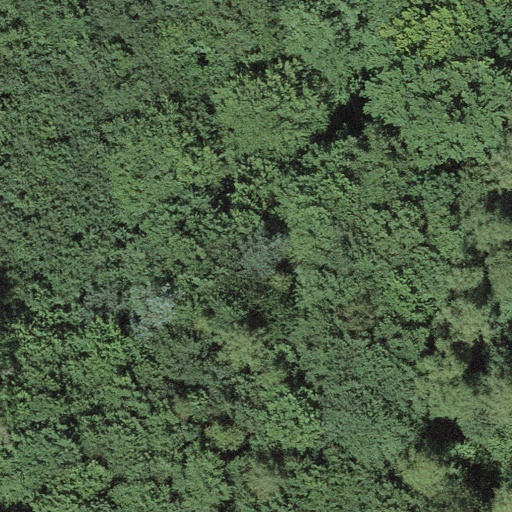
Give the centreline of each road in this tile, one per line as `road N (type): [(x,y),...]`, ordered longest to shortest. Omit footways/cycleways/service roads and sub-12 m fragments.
road 1 (track): [(511,79),(450,317)]
road 2 (track): [(384,511),(450,317)]
